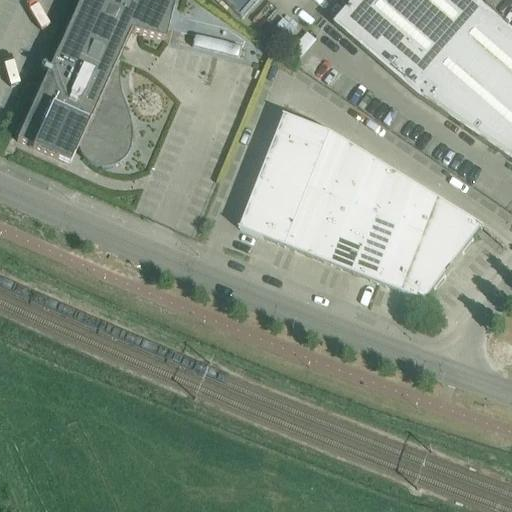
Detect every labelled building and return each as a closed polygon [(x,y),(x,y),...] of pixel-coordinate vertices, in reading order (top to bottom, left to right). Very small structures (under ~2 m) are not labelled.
[(129,38),(132,34),(165,42),(175,0),(174,0),(80,0),(16,143),(32,150),(31,152),(69,169),(77,150),(78,152),(79,154),(79,155),(81,157),(83,160),(84,162),(87,164),(90,166),(93,168),(96,169),(100,169),(102,170),(106,169),(110,169),(113,168),(116,167),(120,165),(122,162),(124,161),(125,160),(126,158),(127,156),(128,155),(129,152),(130,147),(131,143),(131,139),(131,134),(131,131),(131,128),(130,125),(129,122),(129,120),(120,95),(119,91),(119,86),(118,82),(118,78),(118,73),(119,68),(120,62),(121,57),(123,52),(125,47),(127,43),(129,38)] [(246,0),(257,11),(268,0),(246,0)] [(419,100),(511,164),(511,32),(475,0),(356,0),(334,27),(419,100)] [(306,67),(326,48),(317,40),(298,58),(306,67)] [(485,230),(332,137),(285,118),(284,119),(286,120),(242,231),(241,231),(240,232),(426,305),(426,304),(483,230),(484,231),(485,230)]
